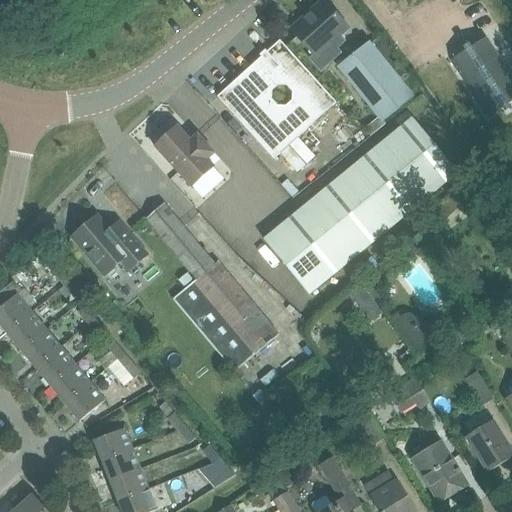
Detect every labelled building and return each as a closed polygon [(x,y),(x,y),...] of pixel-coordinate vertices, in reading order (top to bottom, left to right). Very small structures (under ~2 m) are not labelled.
[(324,2),(298,26),(301,29),(295,35),(315,58),(348,29),(324,2)] [(488,119),(511,103),(511,78),(487,39),(451,62),(488,119)] [(262,59),(218,98),(274,161),(336,104),(280,42),(267,53),(266,52),(260,57),(262,59)] [(338,69),(382,123),(413,98),(369,44),(338,69)] [(339,179),(313,200),(264,240),(310,296),(459,175),(412,119),(339,179)] [(178,128),(155,149),(191,188),(214,168),(207,161),(215,155),(198,136),(191,142),(178,128)] [(287,179),(279,185),(291,199),(299,193),(287,179)] [(218,264),(215,267),(164,206),(146,221),(198,281),(175,300),(234,373),(280,335),(279,334),(278,335),(231,279),(218,264)] [(130,274),(149,257),(121,223),(110,232),(98,218),(72,239),(106,278),(122,264),(130,274)] [(50,256),(45,250),(44,249),(36,257),(41,262),(45,262),(51,257),(50,256)] [(64,288),(72,282),(61,269),(54,275),(64,288)] [(194,281),(188,274),(179,282),(184,288),(194,281)] [(82,294),(72,282),(64,288),(75,300),(82,294)] [(0,325),(7,335),(32,314),(18,297),(22,293),(14,283),(0,294),(0,325)] [(362,286),(350,295),(370,323),(382,314),(362,286)] [(89,327),(96,321),(85,308),(78,314),(89,327)] [(47,332),(32,314),(7,335),(22,352),(47,332)] [(96,321),(89,327),(99,339),(106,333),(96,321)] [(511,330),(501,338),(511,355),(511,330)] [(22,352),(36,370),(61,349),(47,332),(22,352)] [(118,362),(125,355),(115,343),(107,349),(118,362)] [(76,367),(61,349),(36,370),(51,387),(76,367)] [(401,358),(406,366),(414,361),(408,353),(401,358)] [(125,355),(118,362),(134,380),(141,374),(125,355)] [(65,405),(90,384),(76,367),(51,387),(65,405)] [(494,401),(477,374),(465,382),(481,409),(494,401)] [(419,409),(430,402),(418,382),(417,383),(415,379),(390,394),(392,398),(401,413),(416,404),(419,409)] [(80,423),(96,410),(105,402),(90,384),(65,405),(80,423)] [(46,405),(57,394),(48,386),(37,397),(46,405)] [(266,398),(260,391),(253,397),(259,404),(266,398)] [(352,405),(361,400),(355,391),(347,396),(352,405)] [(168,421),(178,434),(186,427),(166,404),(160,408),(170,419),(168,421)] [(371,414),(359,421),(374,447),(386,439),(371,414)] [(466,439),(477,457),(487,474),(511,458),(511,451),(494,422),(466,439)] [(186,427),(178,434),(188,446),(196,440),(186,427)] [(95,442),(103,463),(133,451),(125,430),(95,442)] [(415,462),(429,486),(440,503),(467,486),(442,445),(415,462)] [(203,453),(213,465),(221,459),(210,447),(203,453)] [(141,471),(133,451),(103,463),(111,483),(141,471)] [(235,477),(231,472),(221,459),(213,465),(224,478),(228,482),(235,477)] [(319,468),(335,495),(350,486),(334,459),(319,468)] [(119,503),(149,491),(141,471),(111,483),(119,503)] [(416,511),(408,498),(398,482),(395,484),(389,473),(365,488),(371,498),(379,511),(416,511)] [(279,480),(266,489),(274,501),(280,511),(298,511),(287,493),(279,480)] [(156,511),(157,511),(150,493),(149,491),(119,503),(122,511),(156,511)] [(46,511),(33,496),(15,511),(46,511)] [(351,511),(343,499),(332,506),(328,499),(324,498),(314,505),(313,508),(315,511),(351,511)]
